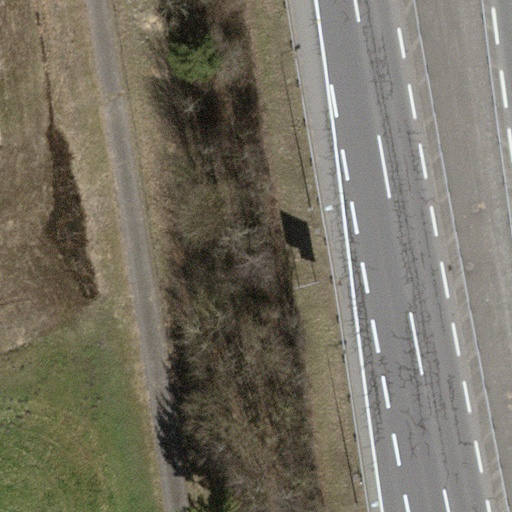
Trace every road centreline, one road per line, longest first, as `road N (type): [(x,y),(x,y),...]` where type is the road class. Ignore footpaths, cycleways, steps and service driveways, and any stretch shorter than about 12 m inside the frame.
road 1 (motorway): [(356,0),(452,511)]
road 2 (track): [(182,511),(96,0)]
